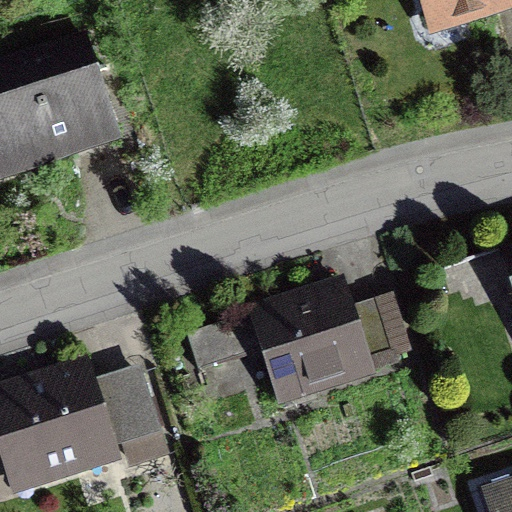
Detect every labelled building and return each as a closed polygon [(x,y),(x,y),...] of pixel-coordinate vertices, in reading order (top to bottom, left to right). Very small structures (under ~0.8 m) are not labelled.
[(511,0),(418,0),(429,37),(511,13),(511,0)] [(0,183),(0,184),(125,141),(87,31),(0,61),(0,183)] [(511,245),(499,250),(511,289),(511,245)] [(374,371),(415,358),(394,293),(354,305),(344,276),(244,307),(246,315),(187,334),(199,371),(260,352),(278,408),(376,377),(374,371)] [(130,469),(171,456),(142,364),(95,379),(88,356),(0,383),(0,457),(12,496),(121,461),(117,447),(122,445),(130,469)] [(511,511),(511,478),(481,489),(489,511),(511,511)]
